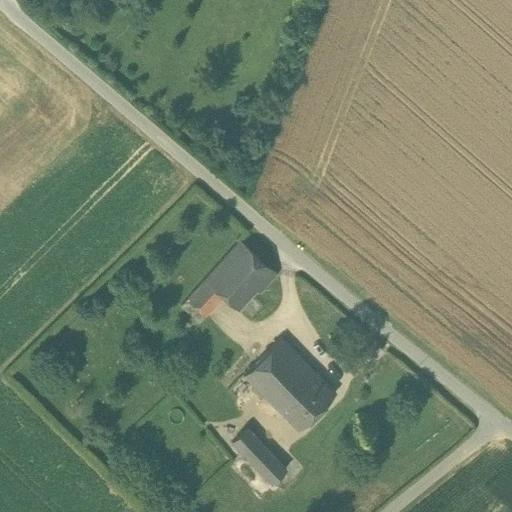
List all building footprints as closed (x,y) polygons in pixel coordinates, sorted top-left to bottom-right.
[(239,239),(204,278),(222,294),(238,309),(256,289),(259,292),(277,273),(239,239)] [(204,278),(187,297),(205,313),(222,294),(204,278)] [(205,313),(187,297),(181,304),(198,320),(205,313)] [(321,379),(280,337),(243,374),(298,428),(335,392),(322,378),(321,379)] [(288,469),(246,426),(231,440),(273,483),(288,469)]
